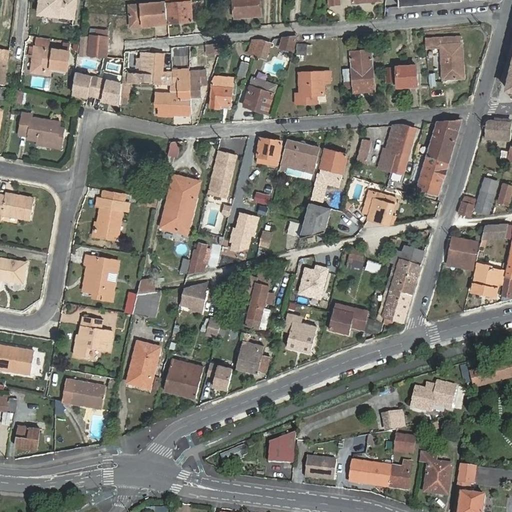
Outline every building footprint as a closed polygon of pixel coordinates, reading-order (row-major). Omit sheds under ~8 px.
[(40,0),(39,13),(50,14),(50,10),(59,11),(59,15),(74,17),(75,0),(40,0)] [(235,0),(237,17),(261,15),(259,0),(235,0)] [(167,3),(168,23),(192,21),(191,2),(167,3)] [(156,24),(168,23),(167,3),(130,5),(131,26),(145,25),(144,21),(156,20),(156,24)] [(89,33),(81,33),(80,40),(79,57),(88,57),(88,52),(89,33)] [(107,34),(90,33),(88,52),(105,54),(107,34)] [(461,66),(463,66),(462,44),(461,36),(429,38),(429,47),(442,47),(444,83),(453,83),(452,79),(461,78),(461,66)] [(292,52),(297,37),(283,38),(280,48),(292,52)] [(37,40),(36,48),(47,49),(48,41),(37,40)] [(253,56),(255,57),(256,54),(261,40),(253,40),(249,53),(253,54),(253,56)] [(261,40),(256,54),(266,58),(272,43),(262,40),(261,40)] [(219,52),(222,43),(208,44),(208,54),(219,52)] [(308,54),(309,43),(300,43),(299,53),(308,54)] [(47,49),(36,48),(32,73),(46,75),(47,69),(52,70),(68,72),(71,46),(64,45),(63,52),(47,49)] [(0,47),(0,52),(2,53),(1,60),(7,61),(8,54),(9,49),(0,47)] [(364,88),(375,87),(374,50),(363,50),(364,55),(353,56),(355,92),(364,92),(364,88)] [(163,79),(164,53),(143,51),(142,74),(124,73),(123,83),(123,84),(131,84),(141,84),(141,81),(151,82),(166,83),(167,79),(163,79)] [(418,86),(416,65),(397,67),(399,87),(418,86)] [(190,69),(178,70),(174,71),(175,84),(172,84),(172,94),(157,93),(156,106),(160,106),(160,114),(192,116),(192,97),(190,71),(190,69)] [(200,70),(190,71),(192,97),(202,97),(203,95),(205,95),(208,83),(207,75),(201,75),(200,70)] [(303,96),(317,95),(325,94),(324,82),(331,82),(329,70),(299,72),(300,83),(302,83),(303,96)] [(123,83),(76,71),(73,91),(89,95),(90,93),(104,96),(103,99),(122,104),(123,95),(123,84),(123,83)] [(278,81),(255,73),(245,106),(267,113),(278,81)] [(231,105),(233,82),(213,81),(211,107),(221,107),(221,104),(231,105)] [(303,96),(297,96),(298,104),(318,103),(317,95),(303,96)] [(55,147),(57,137),(59,123),(32,117),(32,115),(22,113),(18,136),(28,139),(28,142),(37,144),(55,147)] [(485,138),(511,140),(511,127),(511,119),(498,118),(494,118),(494,120),(489,120),(486,123),(485,138)] [(461,120),(438,122),(428,153),(418,188),(438,195),(461,120)] [(405,125),(394,125),(388,146),(387,150),(384,149),(379,166),(392,170),(398,150),(402,133),(405,125)] [(398,150),(392,170),(403,173),(416,128),(405,125),(402,133),(398,150)] [(65,138),(57,137),(55,147),(37,144),(36,148),(62,153),(65,138)] [(278,164),(282,142),(262,138),(258,161),(278,164)] [(372,140),(363,138),(358,159),(366,161),(372,140)] [(314,173),(320,148),(289,140),(283,165),(314,173)] [(176,156),(179,141),(171,141),(168,155),(176,156)] [(342,180),(349,156),(327,150),(321,174),(319,174),(313,198),(323,200),(328,184),(337,186),(339,179),(342,180)] [(228,185),(236,155),(219,151),(208,193),(226,196),(228,185)] [(192,197),(196,198),(200,182),(175,176),(167,205),(171,206),(166,228),(188,234),(192,215),(188,214),(192,197)] [(488,213),(497,182),(485,178),(477,209),(488,213)] [(498,201),(509,204),(511,192),(511,185),(503,183),(498,201)] [(122,204),(124,194),(102,190),(100,200),(122,204)] [(390,224),(395,205),(398,198),(369,190),(363,213),(370,215),(369,219),(390,224)] [(16,198),(4,196),(0,195),(0,221),(0,222),(1,214),(30,219),(34,197),(16,195),(16,198)] [(470,203),(471,197),(464,195),(459,213),(471,217),(474,204),(470,203)] [(155,208),(157,199),(139,196),(137,204),(155,208)] [(122,204),(100,200),(97,199),(95,208),(102,210),(97,239),(115,242),(121,210),(122,204)] [(313,203),(310,202),(305,224),(302,237),(327,231),(333,208),(321,205),(321,204),(313,202),(313,203)] [(171,206),(167,205),(162,227),(166,228),(171,206)] [(225,205),(223,213),(229,215),(231,206),(225,205)] [(327,231),(338,229),(341,215),(343,211),(333,208),(327,231)] [(288,234),(302,237),(305,224),(291,221),(288,234)] [(486,225),(482,238),(506,237),(511,238),(511,224),(510,224),(486,225)] [(260,244),(263,232),(245,227),(242,240),(260,244)] [(272,233),(263,232),(260,244),(269,246),(272,233)] [(478,241),(454,237),(448,265),(472,268),(478,241)] [(233,242),(226,240),(224,248),(232,250),(234,242),(233,242)] [(189,274),(204,271),(205,264),(202,264),(207,244),(200,243),(199,247),(195,246),(189,274)] [(511,246),(506,276),(507,276),(503,294),(511,295),(511,246)] [(220,263),(229,265),(233,250),(232,250),(224,248),(220,263)] [(363,260),(365,252),(353,248),(351,257),(363,260)] [(215,268),(219,252),(212,251),(208,266),(215,268)] [(300,269),(298,269),(296,276),(301,277),(303,270),(314,273),(318,255),(302,259),(300,269)] [(114,275),(117,275),(120,262),(86,256),(84,265),(87,265),(90,266),(86,292),(94,293),(103,295),(102,300),(113,302),(115,288),(112,287),(114,275)] [(383,316),(404,323),(422,263),(401,257),(383,316)] [(0,279),(23,284),(27,263),(0,258),(0,279)] [(190,260),(184,259),(181,271),(187,272),(190,260)] [(321,278),(336,281),(340,263),(325,259),(321,278)] [(491,266),(478,264),(473,284),(474,284),(473,288),(495,293),(496,288),(497,288),(499,280),(503,281),(505,273),(500,272),(500,270),(491,269),(491,266)] [(257,283),(270,285),(272,276),(259,273),(258,278),(257,283)] [(259,328),(264,309),(270,285),(257,283),(258,278),(249,276),(242,302),(246,303),(241,324),(259,328)] [(209,281),(186,286),(182,303),(193,306),(192,308),(203,311),(208,292),(206,292),(209,281)] [(153,294),(150,283),(139,285),(136,298),(153,294)] [(136,293),(129,291),(125,310),(132,312),(136,293)] [(136,298),(133,312),(156,318),(162,292),(153,294),(136,298)] [(340,309),(341,304),(336,303),(330,329),(350,334),(352,327),(364,330),(370,311),(357,308),(355,313),(340,309)] [(357,308),(341,304),(340,309),(355,313),(357,308)] [(272,311),(264,309),(259,328),(267,330),(272,311)] [(291,331),(287,347),(311,352),(317,326),(312,324),(300,321),(301,316),(289,313),(285,330),(291,331)] [(97,328),(99,319),(84,316),(80,338),(77,338),(74,356),(86,358),(88,349),(108,352),(112,330),(102,329),(97,328)] [(223,319),(212,316),(207,333),(218,336),(223,319)] [(136,384),(146,343),(138,341),(131,367),(137,368),(133,383),(136,384)] [(264,347),(243,342),(236,368),(257,373),(258,370),(265,372),(269,357),(265,356),(266,354),(262,353),(264,347)] [(160,347),(146,343),(136,384),(150,387),(160,347)] [(18,362),(20,350),(0,347),(0,370),(31,375),(32,364),(18,362)] [(34,352),(20,350),(18,362),(32,364),(34,352)] [(196,398),(204,367),(172,359),(164,390),(196,398)] [(511,360),(472,371),(476,387),(511,377),(511,360)] [(213,385),(228,389),(233,367),(219,364),(213,385)] [(137,368),(131,367),(127,382),(133,383),(137,368)] [(104,386),(67,379),(63,401),(101,408),(104,386)] [(455,387),(437,382),(435,392),(416,388),(411,407),(430,413),(432,404),(450,409),(455,387)] [(1,409),(8,410),(9,402),(0,400),(0,404),(1,405),(1,409)] [(401,411),(394,412),(397,427),(403,426),(401,411)] [(394,412),(382,415),(385,429),(397,427),(394,412)] [(37,448),(39,427),(19,425),(17,446),(37,448)] [(416,425),(396,428),(393,449),(413,452),(416,425)] [(270,442),(269,460),(294,463),(297,432),(270,442)] [(222,455),(225,462),(246,453),(243,446),(222,455)] [(421,452),(420,461),(428,462),(425,489),(439,490),(438,494),(447,495),(451,464),(435,462),(436,454),(421,452)] [(336,458),(307,456),(306,477),(334,479),(336,458)] [(459,506),(458,511),(483,511),(485,496),(470,494),(471,484),(474,485),(476,467),(464,465),(465,460),(460,460),(455,505),(459,506)] [(349,481),(370,484),(373,463),(352,461),(349,481)] [(391,466),(389,487),(408,489),(411,462),(403,461),(402,468),(391,466)] [(370,484),(389,487),(391,466),(373,463),(370,484)]
